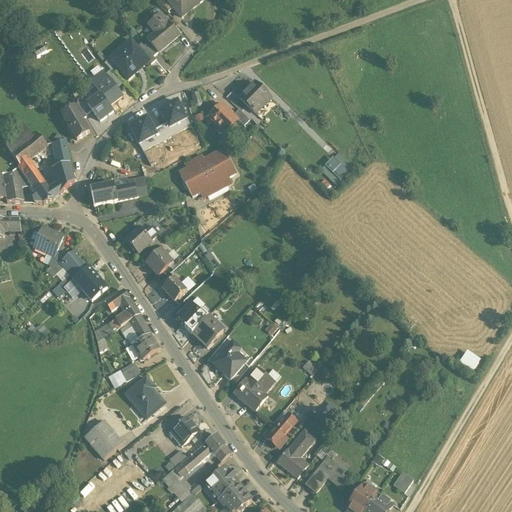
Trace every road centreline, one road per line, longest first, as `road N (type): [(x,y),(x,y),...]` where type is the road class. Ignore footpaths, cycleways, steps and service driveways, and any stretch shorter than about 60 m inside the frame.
road 1 (tertiary): [(68,216),(96,234),(233,441),(296,511)]
road 2 (residential): [(166,93),(421,0)]
road 3 (track): [(452,0),(511,225)]
road 4 (track): [(511,339),(424,486)]
road 5 (residential): [(68,216),(94,149),(133,109),(166,93)]
